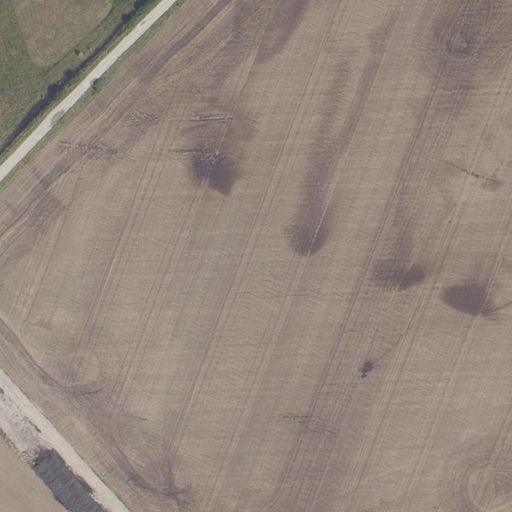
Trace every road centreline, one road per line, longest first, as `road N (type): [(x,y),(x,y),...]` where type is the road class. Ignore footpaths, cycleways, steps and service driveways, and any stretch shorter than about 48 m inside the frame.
road 1 (track): [(0,188),(179,0)]
road 2 (track): [(115,511),(0,388)]
